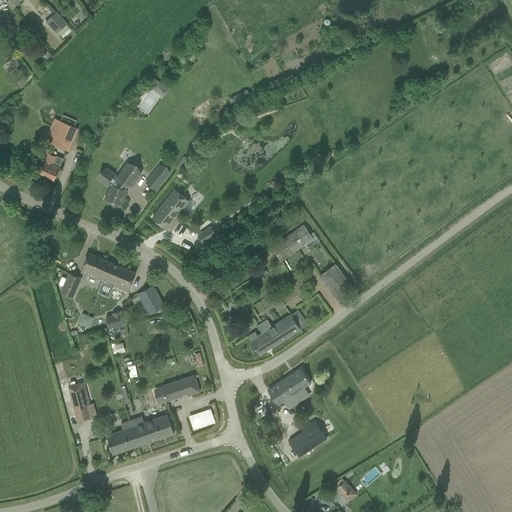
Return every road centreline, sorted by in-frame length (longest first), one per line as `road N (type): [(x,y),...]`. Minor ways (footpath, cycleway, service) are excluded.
road 1 (unclassified): [(223,379),(281,360),(511,191)]
road 2 (residential): [(223,379),(199,305),(149,254),(0,186)]
road 3 (unclassified): [(12,511),(238,434)]
